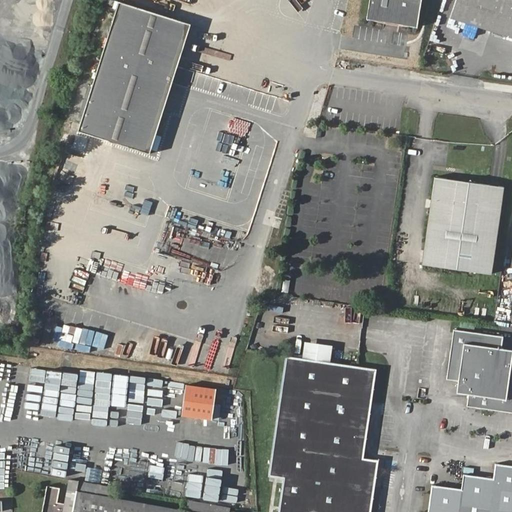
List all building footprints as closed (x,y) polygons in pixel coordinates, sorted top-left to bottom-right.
[(194,12),(155,0),(118,0),(81,120),(153,142),(194,12)] [(422,0),(370,0),(369,16),(419,22),(422,0)] [(511,0),(451,0),(446,19),(511,40),(511,0)] [(435,178),(424,263),(492,274),(505,187),(435,178)] [(51,223),(76,229),(86,192),(61,185),(51,223)] [(462,380),(469,332),(460,331),(453,379),(462,380)] [(509,338),(469,332),(462,380),(465,381),(465,384),(472,395),(473,396),(472,406),(511,411),(511,350),(507,350),(509,338)] [(289,358),(271,478),(285,480),(280,511),(375,511),(383,462),(367,460),(380,371),(289,358)] [(215,418),(217,386),(186,384),(184,416),(215,418)] [(443,511),(511,511),(511,464),(501,463),(499,477),(471,473),(468,488),(447,485),(443,511)] [(0,484),(9,485),(10,464),(0,464),(0,484)] [(435,511),(443,511),(447,485),(440,484),(435,511)] [(57,503),(60,487),(49,485),(46,501),(57,503)] [(204,511),(84,487),(77,511),(204,511)] [(62,511),(63,503),(54,502),(53,511),(62,511)]
